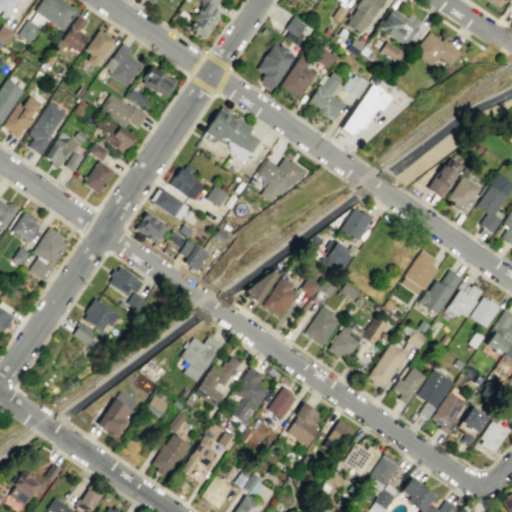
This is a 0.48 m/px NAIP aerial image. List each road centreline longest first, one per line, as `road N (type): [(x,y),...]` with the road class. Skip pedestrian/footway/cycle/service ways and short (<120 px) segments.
road 1 (residential): [(465,481),(0,162)]
road 2 (residential): [(511,282),(103,0)]
road 3 (residential): [(0,381),(259,0)]
road 4 (tertiary): [(169,511),(0,396)]
